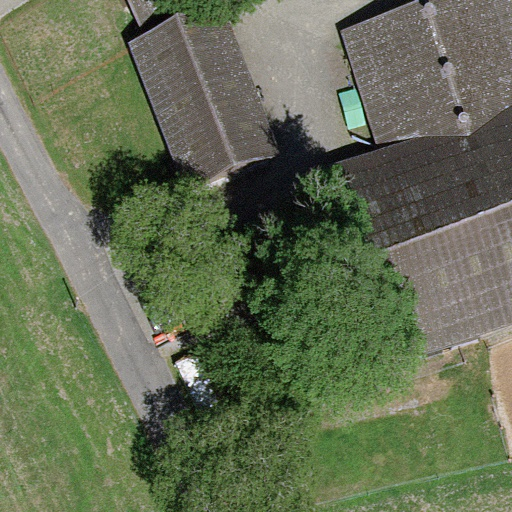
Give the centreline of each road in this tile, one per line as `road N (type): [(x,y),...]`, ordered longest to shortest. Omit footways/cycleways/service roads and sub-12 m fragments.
road 1 (residential): [(138,372),(0,102)]
road 2 (track): [(138,372),(208,511)]
